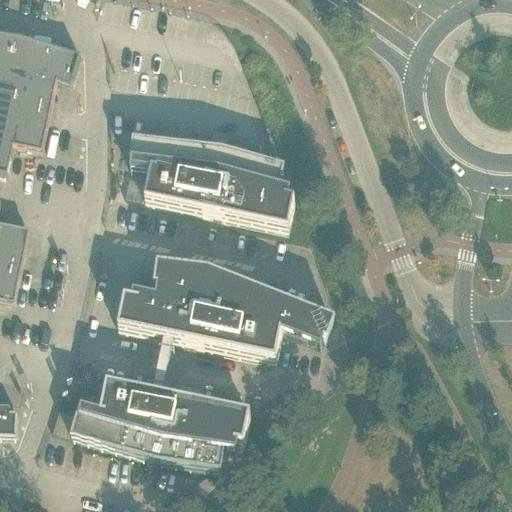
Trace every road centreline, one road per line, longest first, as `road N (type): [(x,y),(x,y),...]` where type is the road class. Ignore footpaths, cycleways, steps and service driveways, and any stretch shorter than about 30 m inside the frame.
road 1 (unclassified): [(264,0),(317,51),(414,295),(462,320)]
road 2 (unknown): [(0,322),(242,374)]
road 3 (secondary): [(419,58),(455,143),(511,163)]
road 4 (secondary): [(473,180),(462,320)]
road 5 (secondary): [(462,320),(511,446)]
road 6 (unknown): [(18,483),(143,511)]
road 7 (secondary): [(412,80),(427,140),(473,180)]
